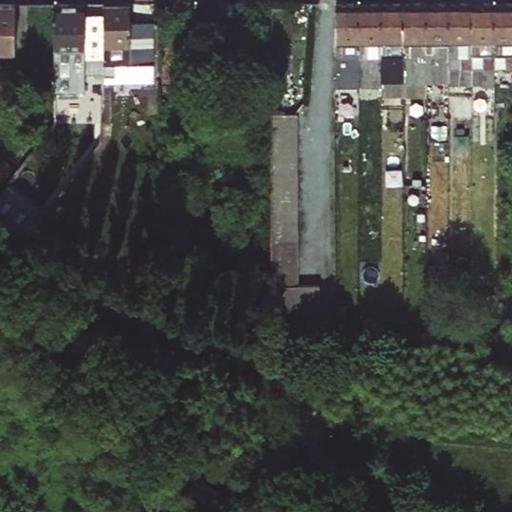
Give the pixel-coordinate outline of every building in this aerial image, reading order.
[(102,75),(103,12),(84,12),(84,2),(52,3),(52,85),(72,85),(72,75),(102,75)] [(0,3),(0,48),(14,49),(14,4),(0,3)] [(103,12),(102,75),(102,84),(153,83),(152,22),(129,22),(129,3),(103,3),(103,12)] [(511,4),(491,5),(493,79),(511,78),(511,4)] [(381,6),(381,83),(403,83),(403,5),(381,6)] [(423,83),(425,5),(403,5),(403,83),(423,83)] [(425,5),(423,83),(447,82),(447,68),(448,5),(425,5)] [(448,5),(447,68),(454,68),(454,85),(470,84),(470,68),(472,5),(448,5)] [(472,5),(470,68),(480,68),(480,86),(493,86),(493,79),(491,5),(472,5)] [(358,87),(359,6),(334,6),(335,99),(358,99),(358,87)] [(359,6),(358,87),(381,87),(381,83),(381,6),(359,6)] [(273,111),(274,309),(322,309),(322,282),(303,282),(301,110),(273,111)]
